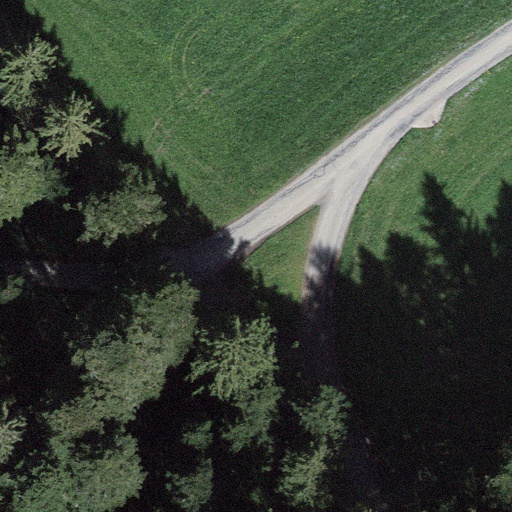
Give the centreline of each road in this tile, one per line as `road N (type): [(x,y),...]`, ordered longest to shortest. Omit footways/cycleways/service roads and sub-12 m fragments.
road 1 (track): [(0,270),(175,276),(219,257),(511,37)]
road 2 (track): [(372,139),(318,295),(320,364),(364,511)]
road 3 (track): [(320,364),(175,276),(0,393)]
